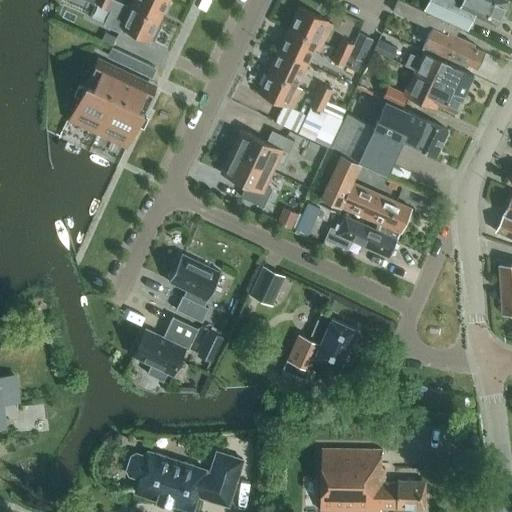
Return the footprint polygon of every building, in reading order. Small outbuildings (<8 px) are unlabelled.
[(103,24),(120,31),(122,27),(150,40),(160,19),(131,5),(130,6),(118,0),(110,0),(107,8),(110,9),(103,24)] [(133,0),(131,5),(160,19),(168,0),(133,0)] [(434,50),(443,54),(448,44),(461,50),(465,39),(455,34),(459,26),(402,0),(396,0),(392,10),(417,21),(418,21),(432,27),(424,42),(435,47),(434,50)] [(428,0),(424,9),(468,30),(475,14),(497,24),(508,0),(428,0)] [(289,26),(318,40),(321,33),(326,35),(332,22),(328,20),(328,19),(299,6),(289,26)] [(318,40),(289,26),(278,49),(307,63),(318,40)] [(373,39),(359,32),(353,45),(348,55),(363,62),(373,39)] [(397,48),(379,39),(373,50),(392,59),(397,48)] [(448,44),(443,54),(460,62),(467,66),(469,63),(477,67),(484,51),(473,46),(474,43),(465,39),(461,50),(448,44)] [(336,50),(348,56),(348,55),(353,45),(341,40),(336,50)] [(157,69),(111,47),(108,54),(153,76),(157,69)] [(268,71),(297,85),(307,63),(278,49),(268,71)] [(343,66),(348,56),(336,50),(331,61),(343,66)] [(415,69),(415,70),(424,74),(425,72),(440,79),(438,83),(464,95),(473,74),(424,51),(415,69)] [(154,88),(96,61),(68,120),(127,147),(154,88)] [(456,112),(464,95),(438,83),(440,79),(425,72),(424,74),(415,70),(404,94),(408,95),(435,108),(437,104),(456,112)] [(297,85),(268,71),(258,92),(287,106),(287,105),(292,107),(298,94),(293,92),(297,85)] [(316,94),(327,100),(332,90),(321,85),(316,94)] [(408,95),(404,94),(387,86),(382,97),(402,106),(408,95)] [(327,101),(327,100),(316,94),(305,117),(286,107),(278,123),(328,148),(346,110),(327,101)] [(436,155),(448,129),(385,100),(374,125),(347,113),(331,147),(387,172),(401,142),(413,147),(414,145),(436,155)] [(266,141),(241,129),(230,150),(272,170),(282,148),(289,152),(294,140),(272,129),(266,141)] [(246,184),(241,196),(263,206),(272,188),(265,185),(272,170),(230,150),(220,172),(246,184)] [(378,230),(397,239),(397,238),(400,231),(400,232),(411,207),(352,180),(360,161),(342,153),(322,197),(340,205),(339,205),(354,211),(381,223),(378,229),(378,230)] [(511,237),(511,193),(502,214),(503,214),(496,230),(511,237)] [(308,202),(300,219),(301,219),(312,224),(315,218),(320,208),(308,202)] [(284,206),(277,221),(289,227),(290,227),(291,228),(298,213),(297,213),(294,212),(284,206)] [(389,256),(397,239),(378,230),(378,229),(345,215),(338,230),(330,226),(325,239),(348,249),(352,239),(389,256)] [(184,291),(177,305),(203,317),(210,303),(206,302),(222,268),(183,250),(170,277),(190,286),(187,292),(184,291)] [(511,263),(499,264),(502,312),(511,311),(511,263)] [(285,276),(263,266),(250,295),(272,305),(285,276)] [(356,328),(331,317),(320,312),(309,338),(299,333),(281,374),(302,383),(314,355),(339,366),(356,328)] [(151,363),(146,372),(163,380),(167,371),(171,373),(184,347),(188,349),(198,327),(173,316),(173,315),(172,315),(163,335),(146,327),(133,355),(151,363)] [(196,355),(213,363),(225,336),(208,328),(196,355)] [(2,409),(18,407),(14,375),(0,376),(0,425),(4,425),(2,409)] [(401,431),(390,430),(390,445),(401,446),(401,431)] [(382,448),(321,447),(320,509),(381,510),(381,507),(424,509),(425,480),(397,479),(397,482),(384,482),(385,467),(381,466),(382,448)] [(146,456),(136,452),(131,455),(127,469),(129,474),(139,478),(135,491),(193,510),(198,495),(228,505),(243,459),(217,450),(210,472),(206,471),(206,469),(148,450),(146,456)]
